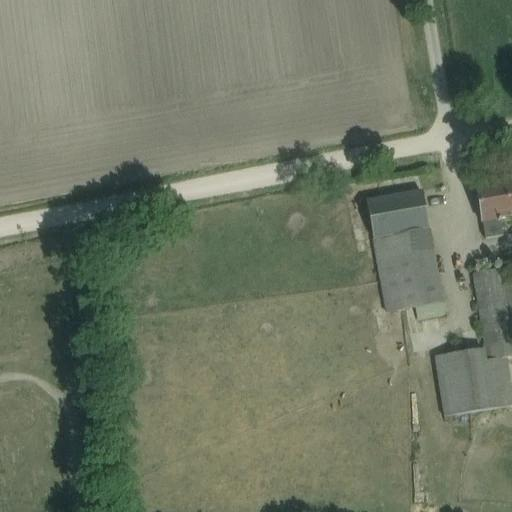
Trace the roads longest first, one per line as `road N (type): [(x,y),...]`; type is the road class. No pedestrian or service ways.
road 1 (track): [(448,148),(0,241)]
road 2 (unclassified): [(511,136),(448,148),(425,0)]
